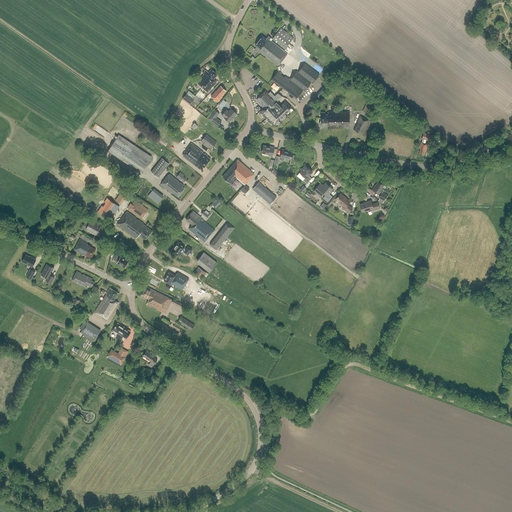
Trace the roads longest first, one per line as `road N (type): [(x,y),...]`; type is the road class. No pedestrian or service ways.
road 1 (tertiary): [(194,511),(252,468),(259,422),(236,389),(142,326),(133,288)]
road 2 (track): [(248,400),(309,414),(353,364),(511,422)]
road 3 (tertiary): [(133,288),(150,250),(249,126)]
road 4 (unclassified): [(133,288),(0,221)]
road 5 (tertiary): [(249,126),(248,102),(227,56),(248,0)]
road 6 (unclassified): [(495,144),(444,165),(378,159)]
